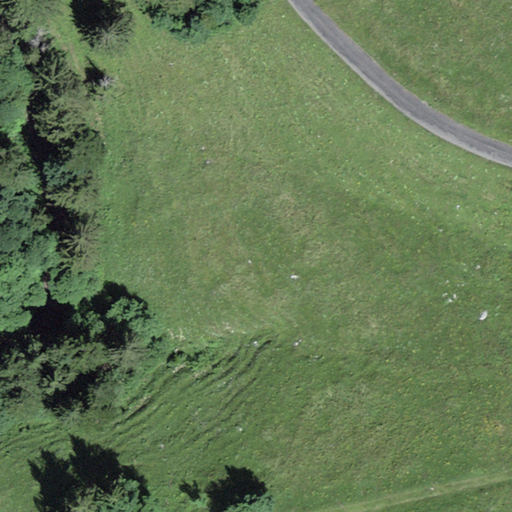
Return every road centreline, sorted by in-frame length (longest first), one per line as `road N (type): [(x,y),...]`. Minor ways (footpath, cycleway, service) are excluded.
road 1 (unclassified): [(0,5),(45,146),(55,240),(43,321),(0,345)]
road 2 (unclassified): [(511,156),(418,111),(300,0)]
road 3 (track): [(511,472),(332,511)]
